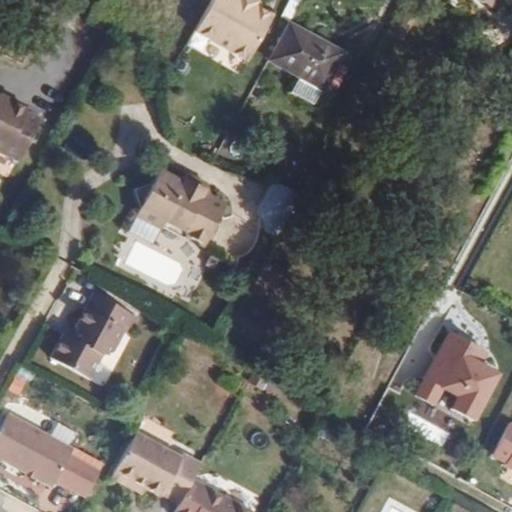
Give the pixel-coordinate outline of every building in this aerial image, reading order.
[(233,0),(210,0),(190,34),(242,65),(268,21),(250,10),(254,2),(250,0),(235,0),(235,1),(233,0)] [(338,54),(286,25),(266,60),(318,90),(338,54)] [(0,144),(8,149),(28,106),(16,100),(17,97),(0,88),(0,144)] [(186,174),(163,162),(157,173),(139,179),(144,196),(138,206),(160,219),(166,218),(168,214),(185,225),(187,230),(205,240),(227,198),(206,186),(208,182),(188,170),(186,174)] [(211,177),(190,166),(188,170),(208,182),(211,177)] [(121,318),(129,302),(91,282),(75,313),(113,333),(121,318)] [(126,321),(134,305),(129,302),(121,318),(126,321)] [(86,370),(96,350),(110,339),(113,333),(75,313),(73,316),(75,322),(71,329),(61,323),(47,350),(86,370)] [(483,361),(489,351),(448,329),(415,393),(475,423),(502,371),(483,361)] [(52,484),(72,446),(8,413),(0,427),(0,460),(3,462),(5,459),(52,484)] [(189,465),(198,448),(182,439),(180,442),(132,418),(111,459),(144,475),(144,474),(162,482),(163,480),(178,487),(189,465)] [(511,467),(511,425),(509,424),(493,454),(506,462),(505,464),(511,467)] [(144,475),(111,459),(109,464),(141,481),(144,475)] [(242,511),(251,497),(189,465),(178,487),(170,502),(189,511),(242,511)]
